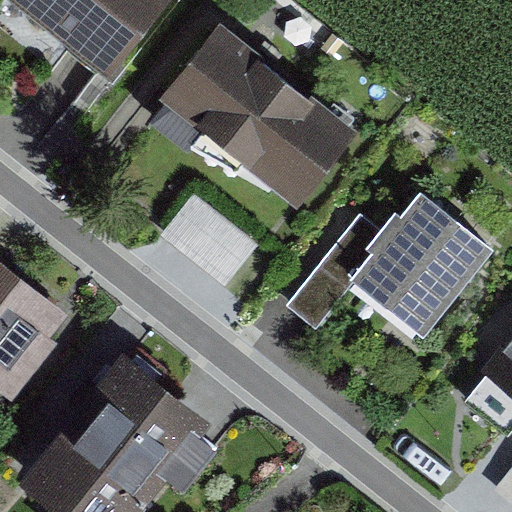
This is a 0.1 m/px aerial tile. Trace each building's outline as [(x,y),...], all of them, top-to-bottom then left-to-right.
[(63,0),(136,54),(176,0),(63,0)] [(243,14),(186,79),(311,188),(368,123),(243,14)] [(237,267),(269,224),(201,173),(169,216),(237,267)] [(484,255),(419,202),(352,284),(417,337),(484,255)] [(0,230),(0,365),(14,377),(81,294),(0,230)] [(511,328),(494,350),(511,364),(511,328)] [(138,342),(35,483),(74,511),(147,511),(226,406),(138,342)] [(511,456),(503,465),(511,473),(511,456)]
